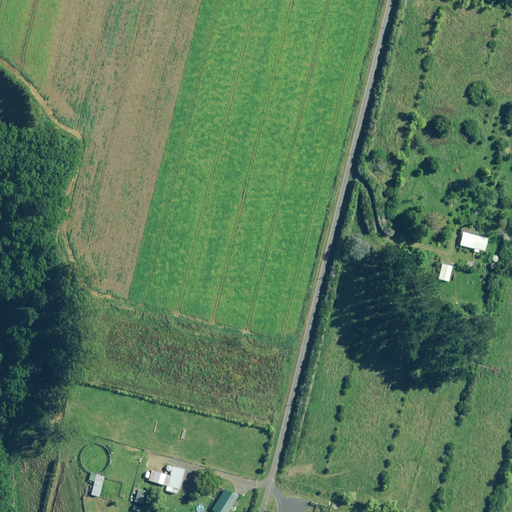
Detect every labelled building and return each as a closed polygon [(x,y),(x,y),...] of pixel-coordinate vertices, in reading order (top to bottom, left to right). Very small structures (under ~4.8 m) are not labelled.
[(487,238),(462,233),(459,245),(474,249),(473,252),(478,253),(478,250),(484,251),(487,238)] [(482,264),(466,260),(464,270),(480,273),(482,264)] [(452,267),(441,264),(438,279),(448,282),(452,267)] [(165,471),(170,473),(169,476),(164,475),(162,484),(166,486),(165,491),(176,494),(177,490),(179,490),(185,470),(172,467),(167,465),(165,471)] [(103,477),(89,474),(87,482),(93,483),(90,495),(98,497),(103,477)] [(227,511),(237,497),(224,489),(211,510),(213,511),(227,511)] [(147,493),(137,491),(134,502),(145,505),(147,493)]
